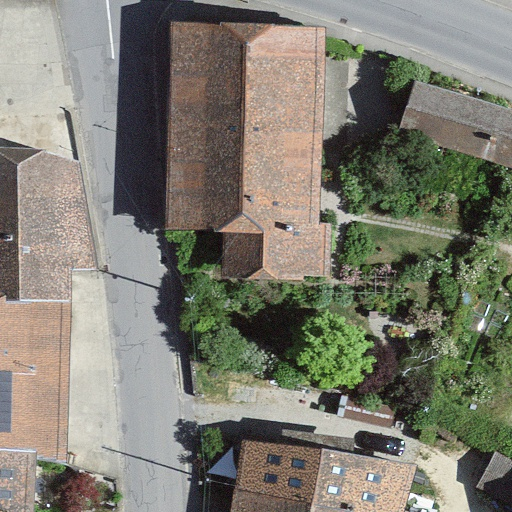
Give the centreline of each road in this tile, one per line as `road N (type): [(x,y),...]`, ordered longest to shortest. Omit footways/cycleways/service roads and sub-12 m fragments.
road 1 (tertiary): [(107,0),(155,511)]
road 2 (secondary): [(374,0),(511,45)]
